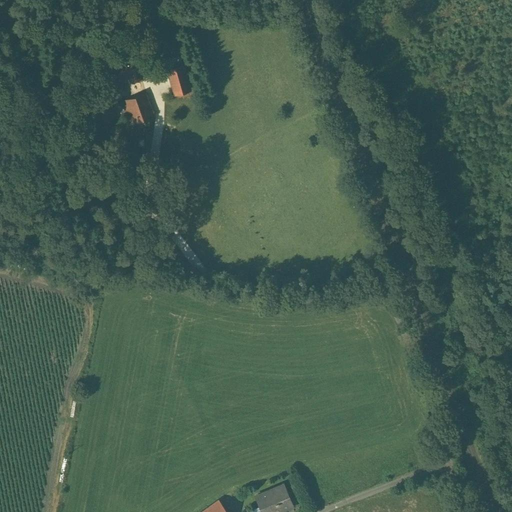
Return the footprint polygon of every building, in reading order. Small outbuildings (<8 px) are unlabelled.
[(141,73),(135,55),(108,62),(114,81),(123,78),(122,76),(130,74),(132,77),(140,75),(140,73),(141,73)] [(182,67),(168,71),(175,93),(189,89),(182,67)] [(154,116),(146,93),(124,100),(132,123),(154,116)] [(79,95),(77,103),(83,105),(85,97),(79,95)] [(144,139),(123,140),(123,149),(144,148),(144,139)] [(283,511),(294,508),(284,484),(255,496),(261,511),(283,511)] [(222,511),(216,503),(203,511),(222,511)]
